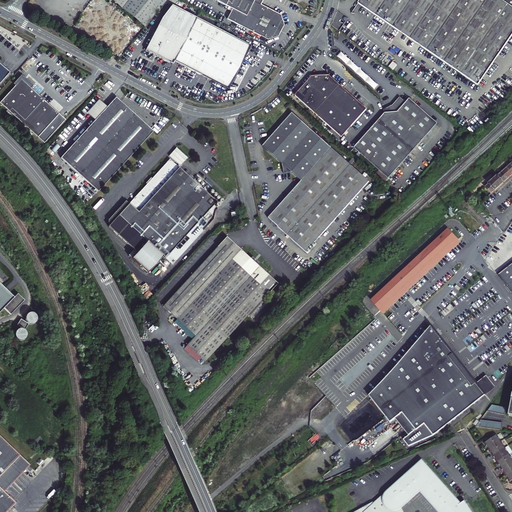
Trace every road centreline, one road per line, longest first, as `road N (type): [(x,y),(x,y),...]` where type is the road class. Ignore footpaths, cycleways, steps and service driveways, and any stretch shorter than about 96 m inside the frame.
road 1 (tertiary): [(0,134),(64,210),(106,278),(210,511)]
road 2 (tertiary): [(13,18),(179,106),(213,113),(266,93),(313,35),(329,0)]
